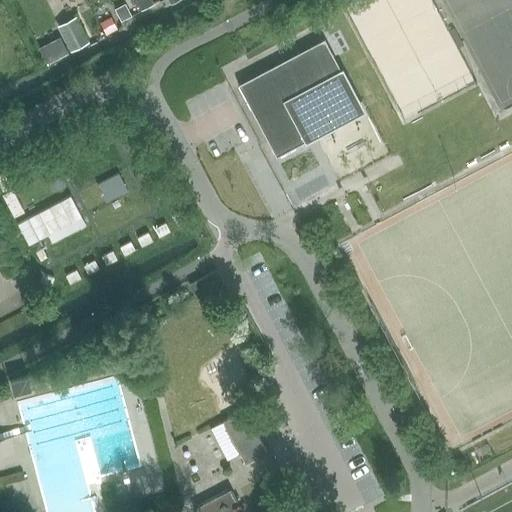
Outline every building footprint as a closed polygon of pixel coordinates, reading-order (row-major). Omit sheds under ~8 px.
[(75,15),(58,24),(71,49),(88,40),(75,15)] [(324,39),(238,84),(276,157),(305,142),(305,143),(307,142),(302,133),(309,130),(319,125),(355,106),(344,84),(338,73),(344,70),(343,68),(341,69),(324,39)] [(117,124),(105,130),(124,161),(136,155),(117,124)] [(105,130),(94,136),(113,168),(124,161),(105,130)] [(94,136),(82,143),(101,174),(113,168),(94,136)] [(82,143),(70,149),(89,180),(101,174),(82,143)] [(70,149),(58,155),(78,186),(89,180),(70,149)] [(58,155),(47,161),(66,193),(78,186),(58,155)] [(47,161),(35,168),(54,199),(66,193),(47,161)] [(161,195),(149,202),(168,233),(173,230),(180,227),(161,195)] [(149,202),(137,208),(157,239),(168,233),(149,202)] [(50,204),(17,222),(22,231),(55,214),(50,204)] [(137,208),(126,214),(145,246),(153,241),(157,239),(137,208)] [(55,214),(22,231),(27,240),(60,223),(55,214)] [(126,214),(114,220),(133,252),(142,247),(145,246),(126,214)] [(114,220),(102,227),(121,258),(133,252),(114,220)] [(60,223),(27,240),(32,249),(65,232),(60,223)] [(102,227),(91,233),(110,264),(121,258),(102,227)] [(65,232),(32,249),(37,258),(70,241),(65,232)] [(91,233),(79,239),(98,271),(110,264),(91,233)] [(191,284),(193,289),(195,294),(214,284),(222,298),(231,294),(218,270),(191,284)] [(28,375),(10,380),(14,394),(32,389),(31,386),(28,375)] [(246,410),(225,421),(237,445),(247,464),(268,453),(246,410)] [(196,511),(195,511),(244,511),(234,492),(196,511)]
